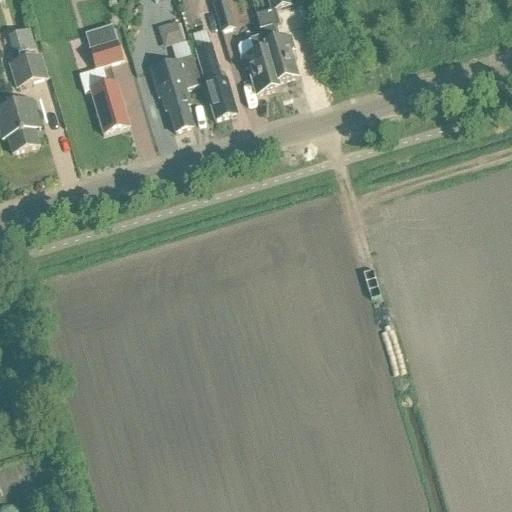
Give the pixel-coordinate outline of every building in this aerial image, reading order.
[(268,0),(273,16),(294,10),(290,0),(268,0)] [(222,38),(235,34),(227,5),(214,9),(222,38)] [(171,52),(182,49),(176,29),(165,32),(171,52)] [(85,40),(90,56),(96,75),(123,68),(112,32),(85,40)] [(261,37),(279,96),(278,90),(299,84),(291,57),(295,56),(291,43),(281,46),(277,32),(261,37)] [(8,42),(14,61),(36,55),(31,36),(8,42)] [(279,96),(261,37),(262,43),(240,49),(238,53),(245,76),(248,75),(256,102),(279,96)] [(196,56),(201,73),(206,92),(205,93),(215,128),(238,121),(227,86),(220,88),(209,52),(196,56)] [(42,60),(9,69),(16,95),(49,85),(42,60)] [(158,103),(161,102),(166,118),(169,117),(176,140),(193,134),(186,112),(190,111),(185,95),(199,91),(191,65),(150,78),(158,103)] [(91,97),(104,141),(129,133),(116,89),(91,97)] [(18,111),(17,106),(7,109),(8,114),(0,116),(0,137),(2,146),(8,144),(13,160),(39,152),(35,136),(40,135),(32,107),(18,111)]
